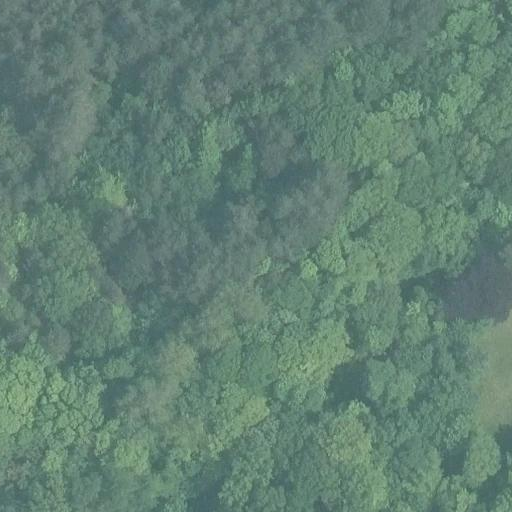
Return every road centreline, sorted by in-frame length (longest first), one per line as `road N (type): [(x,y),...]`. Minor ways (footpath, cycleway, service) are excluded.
road 1 (track): [(458,511),(410,463),(396,416),(390,338),(393,316),(445,292),(453,273),(444,187),(458,163),(489,144),(497,125),(487,107),(470,102),(416,125),(346,129),(263,99),(152,78),(146,59),(180,0)]
road 2 (track): [(19,0),(40,46),(152,78)]
